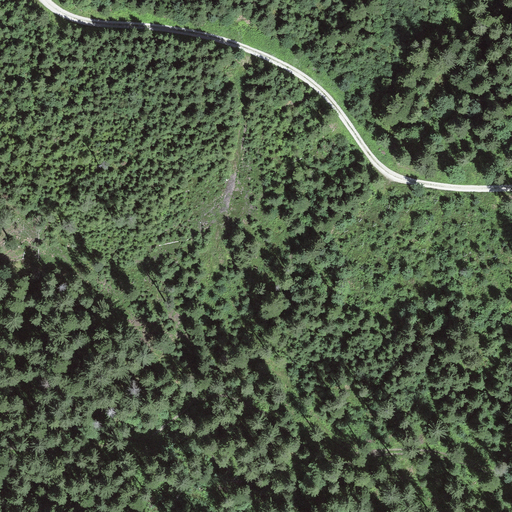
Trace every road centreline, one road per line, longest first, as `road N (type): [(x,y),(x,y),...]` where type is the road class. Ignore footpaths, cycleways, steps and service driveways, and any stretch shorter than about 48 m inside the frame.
road 1 (track): [(511,187),(395,176),(373,163),(339,109),(277,60),(184,29),(66,15),(41,0)]
road 2 (track): [(511,478),(435,452),(366,454),(351,463)]
